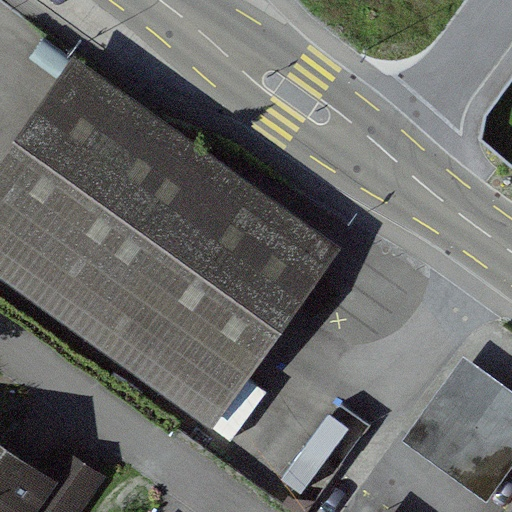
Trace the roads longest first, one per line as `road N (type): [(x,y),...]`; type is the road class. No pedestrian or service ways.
road 1 (secondary): [(387,166),(158,0)]
road 2 (residential): [(507,0),(387,166)]
road 3 (secondary): [(511,255),(387,166)]
